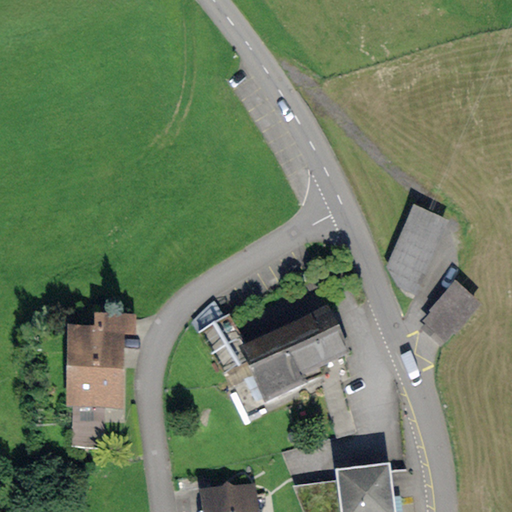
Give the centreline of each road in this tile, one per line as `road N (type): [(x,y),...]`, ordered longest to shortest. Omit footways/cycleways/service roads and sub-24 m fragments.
road 1 (residential): [(343,206),(210,286),(166,327),(149,395),(165,511)]
road 2 (unclassified): [(343,206),(425,401),(447,511)]
road 3 (unclassified): [(214,0),(294,112),(343,206)]
